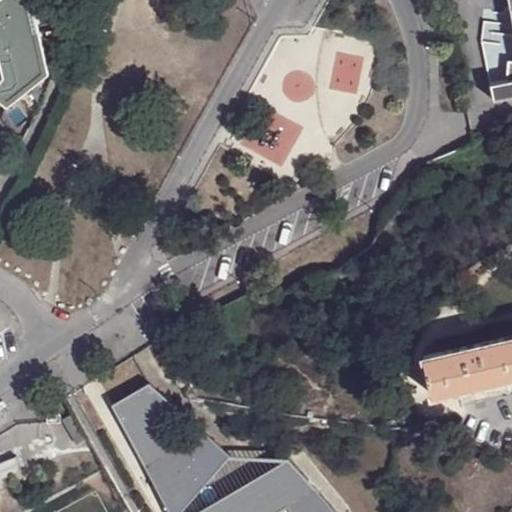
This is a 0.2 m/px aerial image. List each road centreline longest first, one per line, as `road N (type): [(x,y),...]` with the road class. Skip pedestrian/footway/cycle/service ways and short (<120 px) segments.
road 1 (unclassified): [(126,289),(398,144),(422,77),(401,0)]
road 2 (unclassified): [(276,0),(154,221)]
road 3 (residential): [(0,381),(126,289)]
